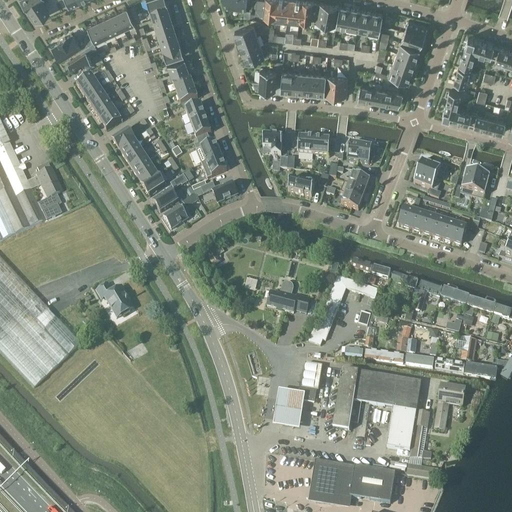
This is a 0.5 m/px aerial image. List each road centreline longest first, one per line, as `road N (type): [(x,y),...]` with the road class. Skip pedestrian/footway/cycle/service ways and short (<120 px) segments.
road 1 (residential): [(416,118),(246,101),(211,0)]
road 2 (tertiary): [(163,253),(23,41)]
road 3 (residential): [(176,0),(250,205)]
road 4 (residential): [(242,445),(267,436),(275,354),(236,326),(207,329)]
road 5 (residential): [(250,205),(285,205),(375,232)]
road 6 (tertiary): [(242,445),(207,329)]
road 7 (residential): [(375,232),(416,118)]
